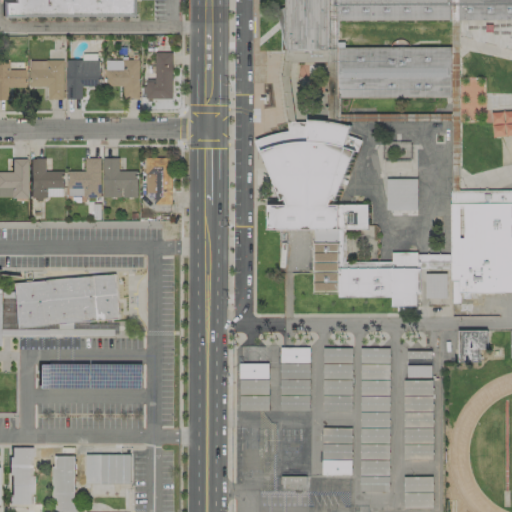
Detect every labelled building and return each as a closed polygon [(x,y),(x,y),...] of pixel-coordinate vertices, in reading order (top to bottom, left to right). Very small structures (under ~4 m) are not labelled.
[(135,16),(135,0),(14,0),(14,2),(4,2),(4,16),(135,16)] [(326,0),(328,48),(288,50),(288,0),(326,0)] [(449,19),(449,0),(335,0),(336,20),(449,19)] [(511,0),(457,0),(457,20),(511,19),(511,0)] [(459,21),(452,21),(450,102),(457,102),(459,21)] [(448,96),(450,47),(336,47),(336,97),(448,96)] [(172,53),(155,52),(154,80),(145,80),(145,99),(171,99),(172,53)] [(25,69),(8,69),(8,60),(0,60),(0,99),(6,99),(6,87),(25,87),(25,69)] [(65,60),(66,99),(81,99),(81,86),(98,86),(98,60),(65,60)] [(105,86),(122,86),(123,99),(139,98),(139,60),(104,61),(105,86)] [(63,100),(63,61),(29,61),(29,86),(47,86),(47,100),(63,100)] [(335,218),(265,217),(263,193),(283,191),(248,130),(291,123),(306,122),(304,108),(348,113),(341,136),(352,135),(325,190),(361,195),(367,219),(335,218)] [(511,112),(492,113),(493,136),(511,135),(511,112)] [(26,158),(10,159),(11,171),(0,171),(0,197),(27,197),(26,158)] [(63,172),(44,171),(45,158),(30,158),(29,198),(62,198),(63,172)] [(100,197),(101,158),(84,158),(84,172),(67,171),(67,197),(100,197)] [(137,197),(138,171),(118,171),(118,158),(103,158),(103,197),(137,197)] [(145,193),(154,193),(154,204),(171,204),(171,158),(145,158),(145,193)] [(417,210),(416,179),(386,179),(386,190),(386,210),(417,210)] [(450,293),(511,293),(511,190),(450,190),(450,293)] [(114,272),(12,280),(16,327),(117,317),(114,272)] [(425,274),(424,298),(446,298),(446,274),(425,274)] [(457,331),(458,362),(479,362),(479,350),(486,350),(486,330),(457,331)] [(280,362),(309,363),(309,348),(281,347),(280,362)] [(352,348),(323,347),(322,362),(351,363),(352,348)] [(389,348),(360,348),(360,362),(389,363),(389,348)] [(239,378),(268,379),(268,364),(239,364),(239,378)] [(322,411),(349,411),(349,397),(323,396),(322,411)] [(432,459),(432,444),(403,445),(404,459),(432,459)] [(8,504),(31,504),(32,476),(30,476),(30,447),(9,447),(8,504)] [(130,454),(85,454),(85,484),(130,484),(130,454)] [(52,511),(74,511),(73,456),(51,456),(52,511)] [(321,474),(344,475),(345,462),(322,461),(321,474)]
